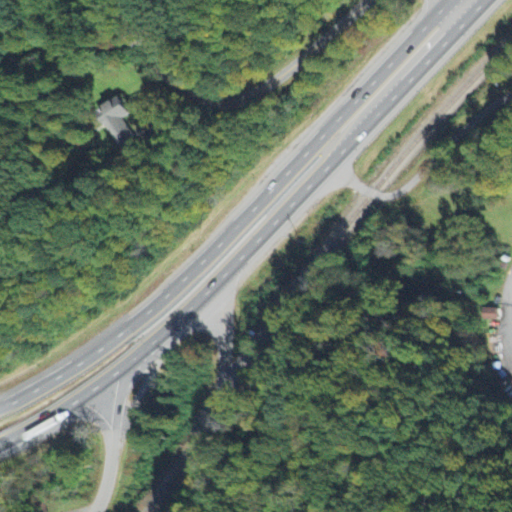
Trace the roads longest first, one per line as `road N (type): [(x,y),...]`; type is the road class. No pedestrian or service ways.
road 1 (trunk): [(0,444),(102,382),(157,337),(473,11)]
road 2 (trunk): [(448,0),(176,284),(90,354),(0,407)]
road 3 (residential): [(366,0),(271,81),(215,102),(164,75),(99,0)]
road 4 (residential): [(180,511),(215,428),(218,279)]
road 5 (track): [(369,444),(418,429),(454,430),(483,469),(498,511)]
road 6 (residential): [(396,193),(478,115),(511,94)]
road 7 (residential): [(90,511),(109,459),(102,382)]
